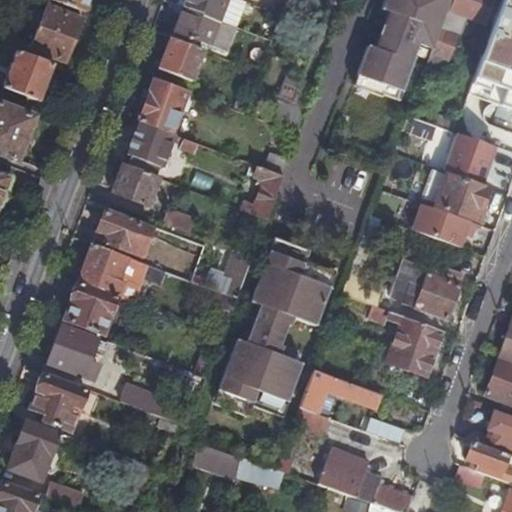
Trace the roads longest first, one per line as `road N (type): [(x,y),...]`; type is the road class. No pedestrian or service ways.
road 1 (residential): [(0,356),(134,0)]
road 2 (residential): [(511,225),(428,456)]
